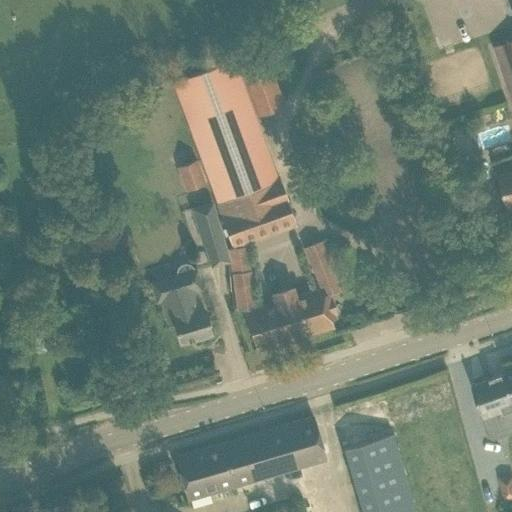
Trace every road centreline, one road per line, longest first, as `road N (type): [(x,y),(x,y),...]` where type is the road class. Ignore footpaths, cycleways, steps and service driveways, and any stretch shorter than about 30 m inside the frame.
road 1 (tertiary): [(0,465),(511,319)]
road 2 (unknown): [(375,0),(319,32),(300,94),(278,126),(304,214),(386,277),(401,330)]
road 3 (unknown): [(511,273),(479,155),(481,145),(510,130)]
road 4 (unknown): [(228,387),(204,266)]
